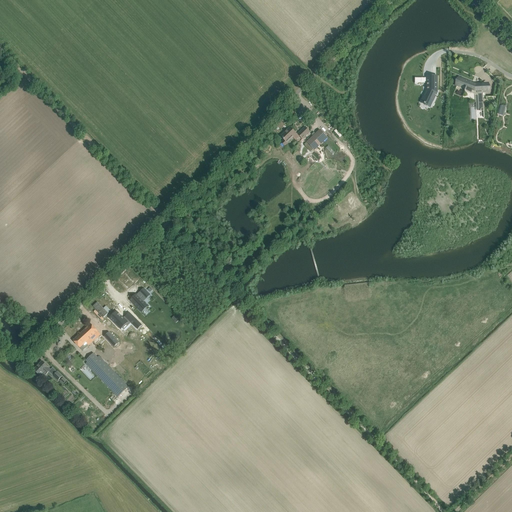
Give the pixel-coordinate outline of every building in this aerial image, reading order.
[(427,84),(427,90),(426,92),(429,93),(427,98),(424,97),(421,102),(424,104),(426,105),(426,104),(427,105),(430,100),(432,101),(435,95),(438,96),(434,94),(435,92),(435,90),(437,90),(437,77),(427,77),(427,78),(427,84)] [(460,78),(457,85),(459,86),(465,89),(465,91),(471,93),(472,91),(473,91),(474,91),(475,92),(476,93),(477,94),(477,95),(477,96),(477,97),(478,110),(480,110),(480,111),(481,111),(481,110),(483,110),(483,118),(484,118),(483,93),(487,92),(487,90),(487,87),(487,84),(482,84),(477,85),(476,85),(472,83),(460,78)] [(287,143),(296,134),(290,127),(280,136),(284,140),(281,143),(285,147),(288,144),(287,143)] [(304,137),(310,132),(305,127),(298,134),(300,136),(302,139),(304,137)] [(317,148),(327,138),(320,130),(316,134),(314,132),(312,134),(313,136),(307,142),(308,144),(308,145),(312,149),(312,148),(313,149),(316,146),(317,148)] [(287,153),(281,159),(296,175),(302,169),(287,153)] [(144,296),(146,298),(150,295),(143,289),(137,295),(136,295),(130,300),(139,310),(145,304),(143,302),(141,300),(144,296)] [(122,328),(129,320),(126,317),(124,319),(117,312),(110,318),(115,323),(116,322),(122,328)] [(129,313),(126,317),(129,320),(132,323),(135,326),(139,323),(129,313)] [(91,324),(73,341),(79,348),(80,347),(83,350),(88,345),(88,346),(100,335),(91,324)] [(109,332),(104,337),(113,347),(119,343),(109,332)] [(104,338),(97,344),(130,380),(137,373),(104,338)] [(87,363),(86,364),(118,397),(129,387),(100,356),(98,358),(94,353),(85,361),(87,363)] [(45,376),(50,370),(42,362),(33,370),(39,376),(42,373),(45,376)] [(62,376),(57,371),(52,376),(54,377),(58,381),(62,376)]
